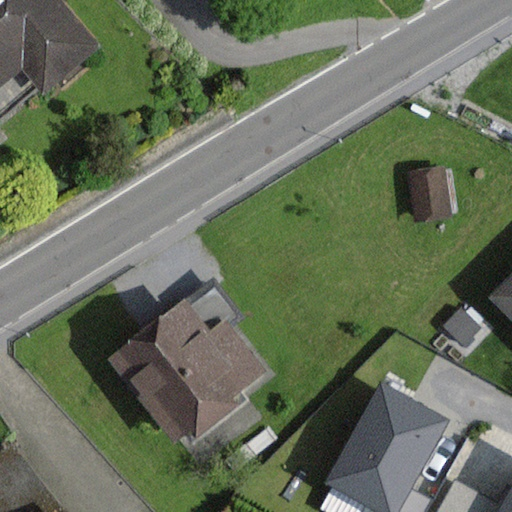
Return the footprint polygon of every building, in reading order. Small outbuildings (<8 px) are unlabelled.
[(0,0),(0,122),(98,42),(62,0),(0,0)] [(458,165),(426,169),(432,216),(464,212),(458,165)] [(218,419),(227,430),(261,402),(253,392),(284,367),(250,325),(262,315),(232,277),(215,290),(243,325),(232,333),(208,302),(137,359),(198,435),(218,419)] [(476,305),(460,323),(483,343),(498,325),(476,305)] [(349,481),(410,511),(420,511),(473,411),(403,375),(349,481)] [(82,511),(84,511),(27,440),(0,461),(0,511),(82,511)]
